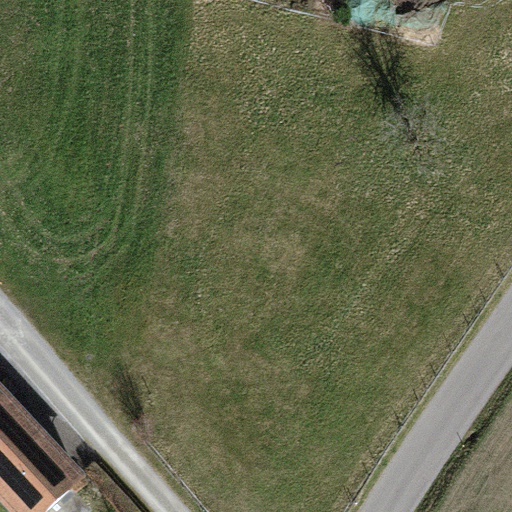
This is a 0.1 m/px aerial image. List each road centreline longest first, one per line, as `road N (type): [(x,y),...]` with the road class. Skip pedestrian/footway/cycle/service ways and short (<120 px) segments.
road 1 (track): [(172,511),(0,318)]
road 2 (unclassified): [(387,511),(511,327)]
